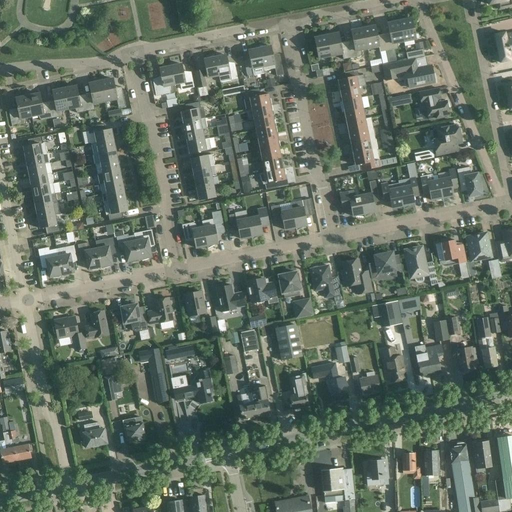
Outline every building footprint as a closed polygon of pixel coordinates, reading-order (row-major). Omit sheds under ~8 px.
[(497,3),(499,9),(509,7),(507,0),(487,0),(488,5),(497,3)] [(399,19),(403,41),(416,39),(412,19),(407,20),(407,18),(399,19)] [(384,39),(386,51),(397,49),(398,42),(403,41),(399,19),(391,21),(392,23),(387,24),(390,37),(384,39)] [(362,27),(367,49),(378,46),(380,52),(386,51),(384,39),(378,40),(375,26),(371,27),(370,25),(362,27)] [(367,49),(362,27),(355,28),(355,30),(351,31),(353,45),(347,46),(350,58),(361,56),(361,50),(367,49)] [(326,34),(330,56),(342,54),(343,60),(350,58),(347,46),(341,47),(338,33),(334,34),(334,32),(326,34)] [(505,33),(495,35),(497,49),(511,45),(511,33),(505,35),(505,33)] [(314,38),(318,58),(330,56),(326,34),(318,36),(318,38),(314,38)] [(427,41),(415,44),(416,50),(430,48),(427,41)] [(244,62),(246,72),(247,77),(253,76),(264,73),(264,71),(263,66),(259,45),(258,45),(258,46),(248,51),(250,61),(244,62)] [(279,55),(273,56),(271,46),(259,46),(259,45),(263,66),(264,71),(275,69),(276,76),(283,75),(279,55)] [(511,45),(497,49),(500,63),(510,61),(510,58),(511,57),(511,45)] [(406,53),(407,60),(425,56),(423,49),(406,53)] [(207,78),(218,75),(214,54),(214,55),(203,60),(207,78)] [(214,54),(218,75),(220,82),(237,79),(234,64),(228,65),(226,55),(215,55),(214,54)] [(407,79),(409,88),(437,83),(435,74),(433,74),(431,65),(417,68),(415,59),(382,65),(385,81),(397,78),(396,75),(404,73),(405,80),(407,79)] [(174,84),(170,63),(169,63),(169,64),(159,69),(161,80),(154,81),(153,80),(156,97),(170,94),(169,85),(174,84)] [(170,63),(174,84),(180,83),(181,90),(194,88),(191,73),(184,74),(182,64),(170,64),(170,63)] [(351,63),(342,64),(344,72),(352,70),(351,63)] [(380,65),(371,67),(372,74),(381,72),(380,65)] [(322,77),(327,76),(334,74),(333,67),(320,70),(322,77)] [(195,72),(198,89),(206,87),(203,70),(195,72)] [(340,91),(358,87),(356,77),(358,76),(357,70),(354,70),(344,72),(346,78),(336,80),(336,81),(338,81),(340,91)] [(118,108),(125,106),(122,91),(116,92),(113,79),(109,80),(108,78),(100,79),(105,101),(116,99),(118,108)] [(268,88),(275,86),(274,78),(266,80),(268,88)] [(85,99),(88,111),(95,110),(93,104),(105,101),(100,79),(92,81),(93,83),(89,84),(91,97),(85,99)] [(77,113),(88,111),(85,99),(79,100),(76,86),(72,87),(72,85),(64,87),(68,109),(74,108),(77,113)] [(55,105),(49,106),(51,118),(62,116),(62,110),(68,109),(64,87),(56,88),(56,90),(52,91),(55,105)] [(342,102),(360,98),(358,87),(340,91),(342,102)] [(436,118),(436,119),(442,117),(449,115),(448,107),(450,107),(447,100),(441,102),(440,97),(438,88),(419,92),(421,103),(425,102),(429,119),(436,118)] [(246,110),(252,109),(270,105),(268,95),(270,95),(269,94),(260,96),(258,90),(246,92),(242,93),(246,110)] [(51,118),(49,106),(42,107),(40,94),(35,95),(35,93),(27,94),(32,116),(37,115),(40,121),(51,118)] [(26,117),(32,116),(27,94),(19,96),(20,98),(15,99),(18,112),(9,114),(12,126),(25,124),(26,117)] [(177,97),(166,100),(168,107),(179,105),(177,97)] [(343,106),(341,106),(342,113),(344,112),(362,108),(360,98),(342,102),(343,106)] [(183,123),(205,119),(205,118),(203,107),(200,107),(199,102),(195,103),(185,105),(186,111),(181,112),(183,123)] [(254,119),(272,116),(270,105),(252,109),(254,119)] [(347,123),(364,119),(362,108),(344,112),(347,123)] [(108,112),(110,120),(123,117),(121,109),(108,112)] [(256,130),(274,126),(272,116),(254,119),(256,130)] [(349,133),(373,128),(371,118),(364,119),(347,123),(349,133)] [(207,129),(205,119),(183,123),(185,133),(202,130),(207,129)] [(113,140),(111,129),(105,130),(104,124),(90,127),(91,133),(89,134),(91,144),(113,140)] [(462,143),(461,138),(460,132),(458,125),(433,130),(432,130),(432,131),(431,132),(436,156),(458,151),(456,144),(462,143)] [(276,137),(274,126),(256,130),(258,141),(276,137)] [(349,133),(351,144),(375,139),(373,128),(349,133)] [(185,133),(187,143),(204,140),(202,130),(185,133)] [(25,158),(47,153),(45,143),(43,144),(41,137),(27,140),(28,146),(23,147),(25,158)] [(258,141),(260,151),(278,148),(276,137),(258,141)] [(209,139),(204,140),(187,143),(189,154),(211,149),(209,139)] [(353,154),(377,149),(375,139),(351,144),(353,154)] [(91,144),(93,154),(115,150),(113,140),(91,144)] [(260,151),(262,162),(280,158),(278,148),(260,151)] [(363,164),(364,170),(381,166),(377,149),(353,154),(355,165),(353,165),(353,166),(363,164)] [(117,160),(115,150),(93,154),(95,164),(100,163),(117,160)] [(47,153),(25,158),(27,168),(44,164),(49,163),(47,153)] [(406,153),(401,158),(406,164),(411,159),(406,153)] [(209,166),(214,165),(212,155),(207,156),(207,155),(190,159),(192,170),(209,166)] [(280,158),(262,162),(265,172),(283,169),(280,158)] [(119,170),(117,160),(100,163),(102,173),(119,170)] [(44,164),(27,168),(29,178),(46,174),(44,164)] [(211,176),(209,166),(192,170),(194,180),(211,176)] [(467,190),(468,195),(469,196),(475,195),(475,197),(480,196),(480,194),(481,194),(481,192),(482,191),(480,183),(479,184),(477,174),(471,175),(469,167),(457,170),(461,192),(467,190)] [(265,172),(259,174),(263,184),(265,184),(266,190),(278,187),(277,181),(287,179),(285,179),(283,169),(265,172)] [(119,170),(102,173),(98,174),(100,184),(121,180),(119,170)] [(457,185),(455,172),(455,170),(448,171),(450,178),(439,180),(443,202),(443,201),(454,195),(452,186),(457,185)] [(51,173),(46,174),(29,178),(31,188),(52,183),(53,183),(51,173)] [(433,177),(432,174),(420,177),(421,181),(423,191),(429,190),(431,200),(442,201),(442,202),(443,202),(439,180),(438,176),(433,177)] [(213,186),(211,176),(194,180),(196,190),(213,186)] [(243,189),(251,187),(249,177),(241,179),(243,189)] [(404,180),(398,181),(398,183),(399,188),(404,209),(414,203),(413,197),(412,194),(418,193),(415,178),(409,179),(404,180)] [(121,180),(100,184),(102,194),(106,193),(123,190),(121,180)] [(369,182),(371,192),(377,191),(375,181),(369,182)] [(52,183),(31,188),(33,198),(54,194),(54,193),(52,183)] [(383,199),(389,198),(391,208),(403,209),(403,210),(404,209),(399,188),(394,189),(393,184),(387,185),(387,183),(381,185),(383,199)] [(199,201),(215,197),(213,186),(196,190),(199,201)] [(125,200),(123,190),(106,193),(102,194),(104,204),(125,200)] [(364,217),(360,196),(355,197),(353,190),(351,191),(339,193),(342,208),(350,207),(352,216),(364,217)] [(54,194),(33,198),(35,208),(57,203),(55,193),(54,193),(54,194)] [(372,194),(360,196),(364,217),(365,217),(375,211),(372,194)] [(292,210),(296,231),(297,231),(297,230),(307,225),(305,216),(314,214),(311,199),(302,201),(291,203),(292,210)] [(122,212),(127,211),(125,200),(104,204),(106,215),(108,214),(109,221),(123,218),(122,212)] [(57,203),(35,208),(37,218),(54,214),(54,215),(60,214),(57,203)] [(296,231),(292,210),(281,212),(280,205),(271,207),(272,211),(273,221),(282,220),(284,230),(296,231)] [(247,219),(252,240),(252,239),(263,234),(261,225),(269,223),(266,208),(257,210),(258,217),(247,219)] [(234,214),(229,215),(232,230),(238,229),(238,231),(238,232),(240,239),(251,240),(252,240),(247,219),(246,210),(234,213),(234,214)] [(224,229),(221,211),(211,213),(212,220),(202,222),(202,225),(207,249),(208,249),(208,248),(218,243),(215,230),(224,229)] [(37,218),(40,229),(45,228),(47,235),(61,232),(59,224),(56,225),(54,215),(54,214),(37,218)] [(85,219),(87,225),(93,224),(92,217),(85,219)] [(185,240),(193,238),(195,248),(207,248),(207,249),(202,225),(196,226),(196,224),(193,223),(182,225),(185,240)] [(135,241),(139,259),(151,257),(148,244),(154,243),(151,230),(141,232),(141,233),(141,240),(135,241)] [(511,230),(503,232),(505,244),(497,246),(500,262),(509,260),(508,257),(511,255),(511,230)] [(467,237),(471,261),(491,257),(486,233),(467,237)] [(125,249),(127,261),(139,259),(135,241),(130,242),(127,235),(116,237),(119,250),(125,249)] [(100,267),(112,265),(109,252),(115,251),(113,241),(113,238),(102,240),(102,248),(97,249),(100,267)] [(466,262),(464,254),(462,244),(455,246),(454,241),(455,240),(435,244),(439,262),(440,264),(441,265),(443,266),(445,266),(466,262)] [(77,245),(78,248),(80,258),(86,257),(88,269),(100,267),(97,249),(91,250),(88,243),(77,245)] [(74,245),(56,249),(61,275),(73,272),(70,260),(76,258),(74,249),(74,245)] [(152,245),(152,264),(162,264),(161,245),(152,245)] [(431,254),(432,262),(425,263),(422,247),(405,250),(407,260),(410,278),(415,278),(415,280),(416,281),(417,282),(418,283),(420,283),(421,283),(422,282),(423,280),(424,279),(424,278),(423,276),(429,275),(431,285),(437,284),(433,263),(431,253),(431,254)] [(38,250),(41,266),(47,264),(50,277),(61,275),(56,249),(49,251),(48,248),(38,250)] [(375,256),(375,257),(376,258),(375,258),(376,262),(368,264),(371,279),(375,278),(378,273),(383,272),(388,275),(390,271),(395,270),(400,273),(402,272),(399,254),(397,255),(398,256),(393,257),(392,253),(379,255),(379,256),(375,256)] [(358,294),(372,292),(369,281),(367,271),(361,273),(358,260),(342,263),(345,276),(342,276),(345,287),(356,285),(358,294)] [(501,277),(498,260),(488,262),(491,279),(501,277)] [(325,298),(333,296),(334,296),(335,302),(342,300),(338,277),(330,278),(328,266),(310,269),(314,291),(323,289),(325,298)] [(284,298),(300,295),(299,290),(300,290),(296,272),(279,276),(282,293),(283,293),(284,298)] [(268,304),(278,302),(276,292),(274,283),(267,284),(266,279),(264,280),(264,279),(247,282),(252,303),(267,299),(268,304)] [(236,308),(244,306),(241,292),(233,294),(232,285),(216,288),(221,312),(236,309),(236,308)] [(397,296),(406,294),(405,288),(396,289),(397,296)] [(444,298),(459,295),(457,288),(443,291),(444,298)] [(201,291),(184,295),(188,316),(205,313),(201,291)] [(426,295),(420,297),(422,303),(429,301),(426,295)] [(168,298),(155,301),(157,310),(147,312),(149,322),(150,325),(173,320),(168,298)] [(294,309),(296,318),(312,315),(309,299),(300,301),(302,307),(294,309)] [(342,300),(335,302),(336,309),(344,308),(343,300),(342,300)] [(391,302),(379,305),(381,317),(383,327),(395,325),(391,302)] [(148,330),(146,319),(144,309),(138,310),(137,304),(121,308),(123,318),(121,318),(123,325),(131,324),(132,330),(136,332),(142,331),(144,340),(150,339),(148,330)] [(507,307),(498,308),(501,327),(507,326),(509,338),(511,337),(511,315),(509,316),(507,307)] [(92,325),(85,327),(87,337),(87,338),(95,337),(108,335),(105,321),(103,311),(90,314),(92,325)] [(489,315),(492,334),(500,332),(497,313),(489,315)] [(249,318),(251,329),(261,327),(258,316),(249,318)] [(83,333),(78,334),(74,317),(54,321),(58,339),(74,335),(77,350),(86,348),(85,343),(83,333)] [(209,333),(217,332),(214,317),(206,319),(209,333)] [(449,335),(459,334),(456,317),(446,319),(449,335)] [(220,333),(226,332),(225,319),(218,320),(220,333)] [(477,321),(480,340),(478,340),(480,351),(482,350),(485,368),(497,366),(494,349),(486,351),(484,338),(490,337),(488,319),(477,321)] [(445,321),(433,323),(436,342),(449,340),(445,321)] [(282,361),(302,357),(296,326),(276,330),(282,361)] [(259,350),(255,332),(254,329),(241,332),(241,334),(240,334),(244,353),(259,350)] [(0,378),(3,378),(0,361),(0,353),(10,351),(6,331),(0,331),(0,378)] [(185,333),(177,334),(179,341),(186,340),(185,333)] [(425,345),(414,347),(420,376),(431,374),(426,349),(425,345)] [(338,364),(349,361),(346,346),(335,348),(338,364)] [(426,349),(431,374),(441,372),(437,356),(443,355),(441,346),(426,349)] [(118,354),(117,347),(109,348),(111,356),(118,354)] [(394,347),(387,348),(380,350),(386,376),(389,375),(390,382),(406,379),(401,356),(396,357),(394,347)] [(178,348),(165,351),(167,361),(180,358),(178,348)] [(471,348),(456,350),(460,372),(474,369),(474,365),(477,365),(474,348),(471,349),(471,348)] [(159,349),(139,353),(141,361),(148,360),(155,403),(168,401),(164,373),(159,349)] [(224,358),(225,365),(227,374),(238,372),(236,362),(235,356),(224,358)] [(116,357),(98,361),(101,377),(120,373),(119,369),(125,368),(124,359),(118,361),(117,361),(116,357)] [(357,357),(349,359),(350,361),(352,374),(360,372),(357,357)] [(335,364),(324,366),(326,376),(329,391),(330,391),(332,401),(348,398),(343,377),(338,378),(335,364)] [(312,369),(311,369),(313,379),(326,376),(324,366),(322,367),(320,367),(317,368),(315,368),(313,369),(312,369)] [(211,394),(210,395),(209,388),(211,388),(208,371),(199,373),(201,381),(192,383),(192,386),(174,390),(176,400),(199,395),(200,403),(211,401),(210,397),(212,397),(211,394)] [(292,409),(308,406),(306,394),(307,393),(305,382),(307,382),(305,373),(299,374),(300,376),(291,378),(294,395),(290,396),(292,409)] [(374,373),(366,374),(367,379),(360,381),(362,395),(380,391),(377,377),(375,378),(374,373)] [(118,374),(101,377),(106,401),(117,399),(116,393),(115,386),(121,385),(118,374)] [(23,377),(3,381),(5,394),(25,390),(23,377)] [(127,396),(137,393),(134,382),(124,385),(127,396)] [(251,393),(256,416),(269,413),(267,401),(268,401),(265,387),(256,389),(256,392),(251,393)] [(242,419),(256,416),(251,393),(237,396),(239,406),(242,419)] [(78,414),(77,415),(79,421),(92,418),(91,412),(90,412),(89,406),(77,409),(78,414)] [(126,442),(136,440),(137,441),(145,439),(142,424),(136,425),(135,419),(122,421),(123,426),(126,442)] [(83,434),(86,447),(107,443),(104,430),(101,431),(99,423),(83,426),(85,434),(83,434)] [(11,432),(14,448),(17,461),(31,458),(28,445),(20,446),(19,438),(16,438),(15,431),(11,432)] [(5,441),(0,441),(0,451),(2,464),(17,461),(14,448),(11,432),(3,433),(5,441)] [(510,441),(499,443),(498,439),(493,440),(494,450),(499,481),(495,481),(498,499),(499,511),(501,511),(511,511),(509,499),(511,498),(511,442),(510,443),(510,441)] [(475,444),(477,460),(478,469),(491,467),(488,442),(475,444)] [(449,447),(450,457),(458,511),(480,511),(479,502),(478,497),(472,499),(470,489),(472,489),(466,444),(449,447)] [(438,450),(424,451),(425,476),(439,476),(438,450)] [(402,454),(402,464),(403,471),(415,471),(415,453),(402,454)] [(367,472),(367,480),(381,479),(381,485),(388,485),(386,460),(376,461),(376,460),(371,460),(372,472),(367,472)] [(342,469),(321,471),(322,481),(324,498),(325,503),(335,502),(334,497),(339,497),(344,496),(344,501),(345,506),(342,506),(343,511),(356,511),(355,500),(353,480),(352,470),(342,471),(342,469)] [(190,498),(191,511),(206,511),(204,496),(190,498)] [(310,511),(308,496),(275,502),(276,511),(310,511)] [(499,511),(498,499),(479,502),(480,511),(499,511)] [(183,511),(182,500),(166,502),(167,511),(183,511)]
